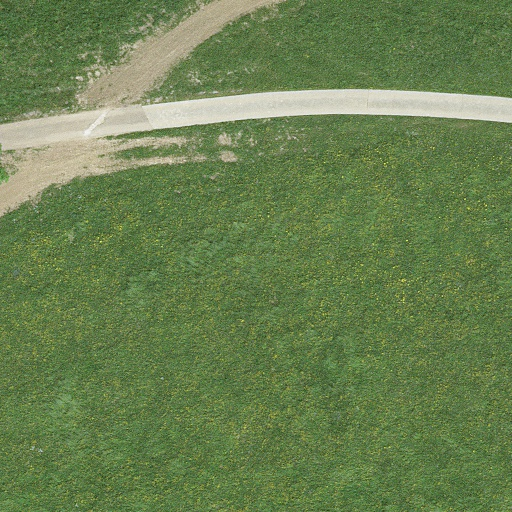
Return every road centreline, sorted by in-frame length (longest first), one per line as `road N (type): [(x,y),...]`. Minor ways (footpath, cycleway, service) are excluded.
road 1 (unclassified): [(0,137),(298,100),(511,110)]
road 2 (track): [(0,193),(35,174),(208,20),(251,0)]
